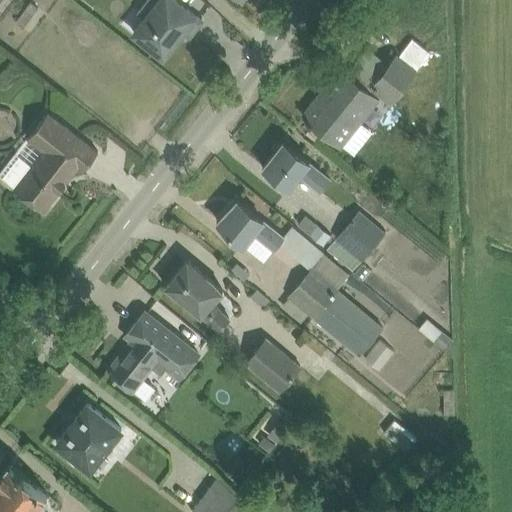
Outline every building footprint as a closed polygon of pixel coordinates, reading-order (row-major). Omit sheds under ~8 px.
[(156,0),(134,27),(168,55),(203,12),(189,0),(156,0)] [(12,31),(26,12),(15,4),(1,23),(12,31)] [(387,46),(409,61),(421,44),(399,29),(387,46)] [(346,135),(383,90),(345,59),(308,103),(346,135)] [(16,185),(46,210),(99,146),(52,107),(29,135),(45,148),(16,185)] [(324,185),(336,170),(288,130),(264,159),(292,182),(304,168),(324,185)] [(277,242),(289,227),(240,189),(219,216),(248,239),(258,227),(277,242)] [(349,201),(313,241),(340,265),(376,226),(349,201)] [(293,207),(285,220),(313,238),(321,225),(293,207)] [(168,283),(206,315),(229,287),(190,255),(168,283)] [(185,374),(204,350),(147,305),(123,335),(129,339),(107,366),(136,389),(163,356),(185,374)] [(424,318),(396,318),(395,362),(412,362),(412,348),(424,348),(424,318)] [(283,354),(258,331),(241,350),(267,372),(283,354)] [(367,332),(352,352),(367,363),(382,343),(367,332)] [(59,440),(95,467),(128,425),(91,397),(59,440)] [(379,413),(372,429),(392,438),(399,422),(379,413)] [(0,473),(0,511),(35,511),(54,488),(14,457),(0,473)] [(208,472),(180,505),(188,511),(236,511),(245,503),(208,472)]
